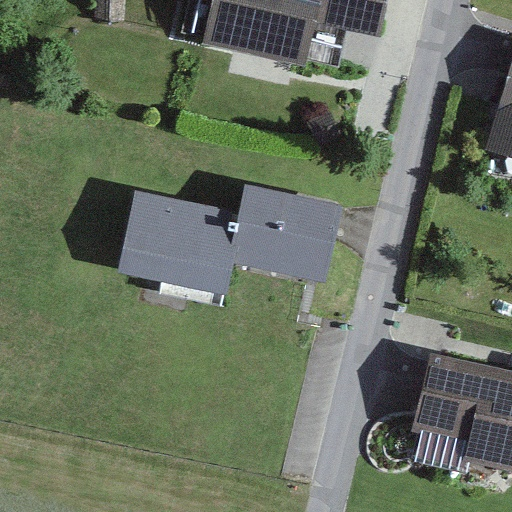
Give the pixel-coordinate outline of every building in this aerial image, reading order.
[(126,0),(96,0),(96,20),(126,21),(126,0)] [(199,0),(191,42),(308,65),(317,23),(380,36),(387,0),(199,0)] [(511,65),(488,150),(511,156),(511,65)] [(242,212),(136,189),(117,273),(226,296),(233,263),(313,280),(326,283),(343,207),(247,186),(242,212)] [(511,374),(432,356),(415,431),(467,443),(463,462),(511,472),(511,374)]
